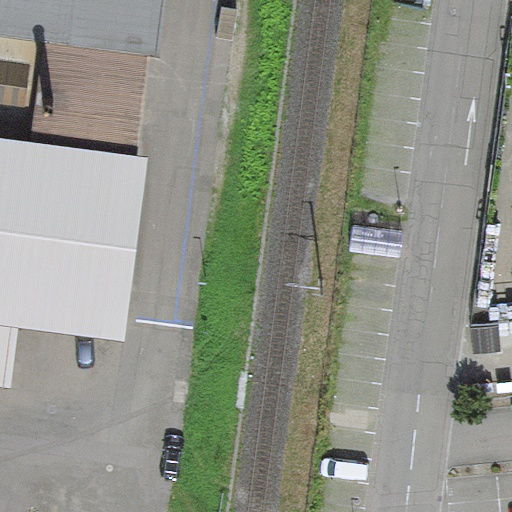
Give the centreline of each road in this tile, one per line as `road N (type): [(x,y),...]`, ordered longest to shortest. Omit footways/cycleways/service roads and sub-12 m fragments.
road 1 (unclassified): [(130,511),(195,0)]
road 2 (unclassified): [(405,511),(469,0)]
